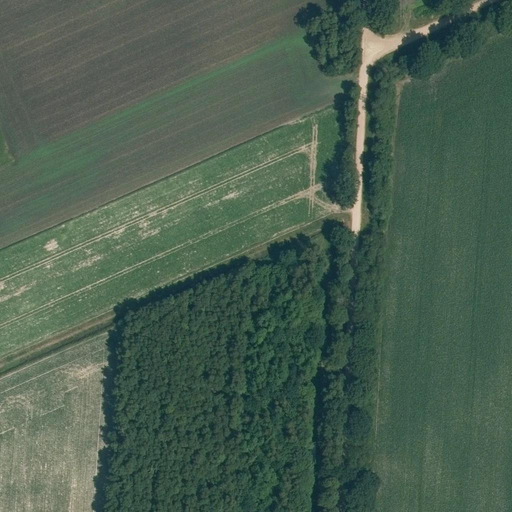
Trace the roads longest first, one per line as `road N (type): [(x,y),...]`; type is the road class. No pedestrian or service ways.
road 1 (track): [(369,0),(341,511)]
road 2 (track): [(366,54),(491,0)]
